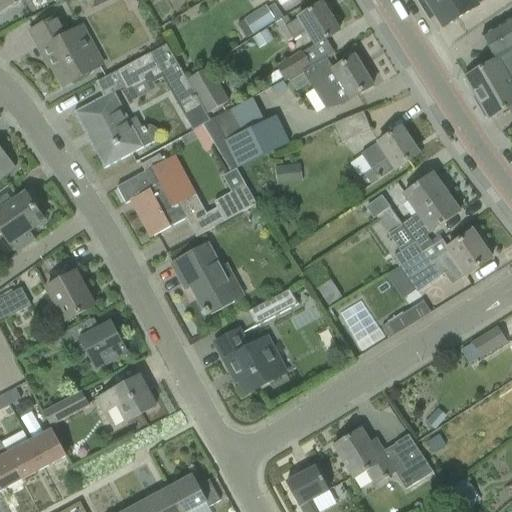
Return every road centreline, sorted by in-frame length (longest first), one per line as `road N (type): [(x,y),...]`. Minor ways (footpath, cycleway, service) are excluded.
road 1 (residential): [(0,89),(97,213),(231,458)]
road 2 (residential): [(231,458),(511,284)]
road 3 (tertiary): [(511,191),(385,0)]
